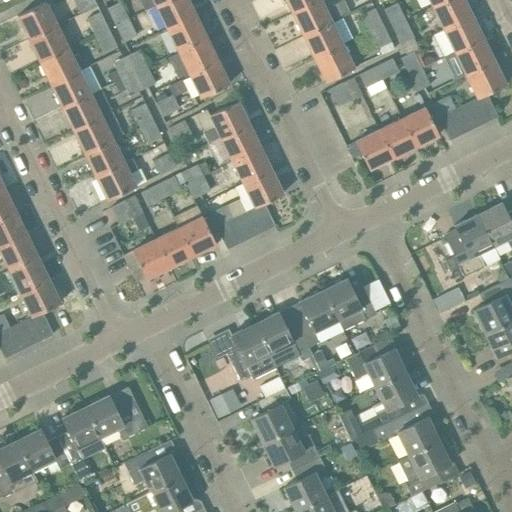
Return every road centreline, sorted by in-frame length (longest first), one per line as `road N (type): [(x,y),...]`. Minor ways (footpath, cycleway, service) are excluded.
road 1 (residential): [(511,505),(369,218)]
road 2 (residential): [(0,91),(119,340)]
road 3 (residential): [(343,230),(231,0)]
road 4 (residential): [(148,325),(343,230)]
road 5 (residential): [(243,511),(148,325)]
road 6 (residential): [(369,218),(511,148)]
road 7 (residential): [(0,398),(119,340)]
